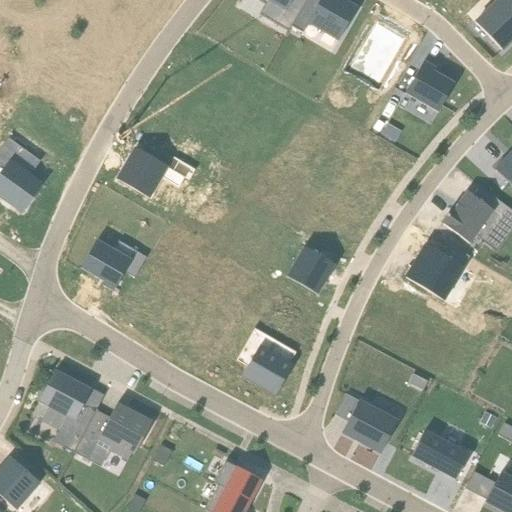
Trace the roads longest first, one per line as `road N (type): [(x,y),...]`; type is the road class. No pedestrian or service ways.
road 1 (residential): [(505,97),(387,244),(298,443)]
road 2 (residential): [(41,287),(71,198),(106,132),(196,0)]
road 3 (residential): [(37,305),(298,443)]
road 4 (residential): [(394,0),(453,42),(505,97)]
